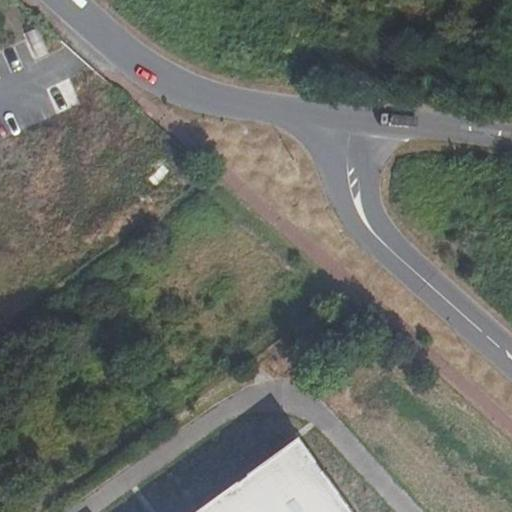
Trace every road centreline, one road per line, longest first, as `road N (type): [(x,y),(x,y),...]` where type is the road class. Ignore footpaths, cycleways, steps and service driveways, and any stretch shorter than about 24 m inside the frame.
road 1 (unclassified): [(65,0),(186,90),(352,118)]
road 2 (unclassified): [(352,118),(351,178),(362,217),(511,357)]
road 3 (unclassified): [(352,118),(511,138)]
